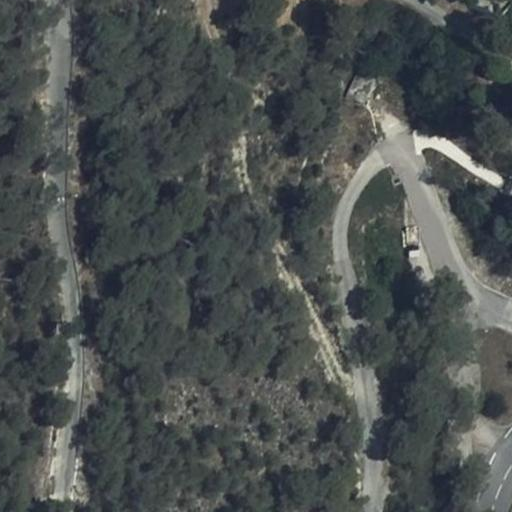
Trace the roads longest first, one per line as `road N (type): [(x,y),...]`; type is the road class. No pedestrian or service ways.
road 1 (unclassified): [(511,313),(454,256),(415,157),(388,147),(361,170),(345,216),(345,273),(367,419),(371,511)]
road 2 (unclassified): [(64,0),(78,406),(65,511)]
road 3 (unknown): [(488,497),(468,373),(474,323),(495,304)]
